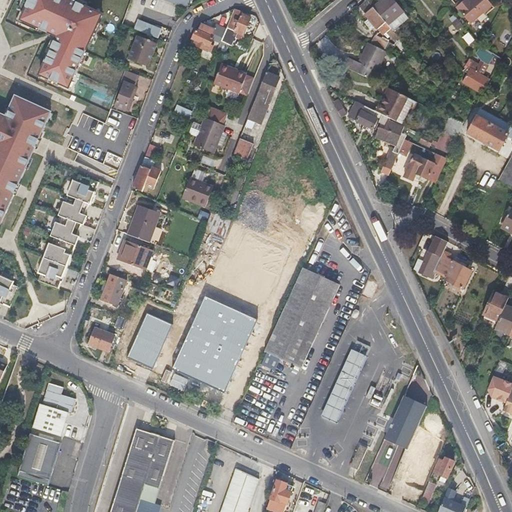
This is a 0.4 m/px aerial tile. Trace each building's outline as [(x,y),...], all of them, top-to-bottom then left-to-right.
[(72,0),(20,0),(16,8),(23,11),(20,19),(56,35),(39,75),(68,87),(101,12),(72,0)] [(386,22),(373,7),(366,0),(359,7),(379,29),(386,22)] [(408,18),(392,0),(381,0),(373,7),(386,22),(393,31),(408,18)] [(469,0),(464,0),(463,1),(456,8),(470,24),(492,5),(487,0),(470,0),(469,0)] [(241,15),(242,12),(234,9),(229,22),(235,25),(236,25),(241,15)] [(456,14),(450,17),(456,30),(463,26),(456,14)] [(243,35),(250,19),(241,15),(236,25),(234,31),(243,35)] [(162,28),(138,19),(134,28),(150,35),(158,38),(162,28)] [(229,39),(235,25),(229,22),(227,27),(221,41),(231,46),(233,41),(229,39)] [(191,45),(194,46),(210,53),(213,46),(210,44),(212,39),(210,37),(213,30),(203,25),(201,25),(198,32),(196,31),(193,39),(193,40),(191,45)] [(221,41),(227,27),(221,25),(217,37),(218,40),(221,41)] [(370,43),(384,50),(388,41),(374,35),(370,43)] [(129,58),(138,61),(147,65),(156,43),(137,36),(129,58)] [(372,80),(386,51),(384,50),(370,43),(369,43),(359,64),(356,63),(352,70),(372,80)] [(494,54),(480,45),(475,54),(479,61),(477,64),(472,60),(466,72),(469,74),(471,70),(482,76),(494,54)] [(244,77),(230,71),(231,68),(221,64),(213,84),(238,94),(240,90),(244,77)] [(483,95),(491,80),(482,76),(471,70),(469,74),(463,84),(483,95)] [(136,86),(139,76),(129,72),(125,82),(136,86)] [(259,128),(275,88),(279,78),(267,73),(247,123),(259,128)] [(249,93),(254,81),(244,77),(240,90),(249,93)] [(128,105),(136,86),(125,82),(118,101),(128,105)] [(389,88),(385,96),(378,112),(382,114),(396,121),(407,97),(389,88)] [(0,222),(47,120),(45,119),(49,112),(15,97),(9,110),(10,111),(7,118),(0,114),(0,222)] [(414,100),(407,97),(396,121),(403,124),(414,100)] [(346,113),(339,100),(333,102),(340,116),(346,113)] [(377,119),(362,111),(365,105),(356,101),(348,117),(372,129),(377,119)] [(175,111),(190,117),(193,110),(177,104),(175,111)] [(190,138),(196,140),(193,148),(213,156),(217,147),(221,148),(225,136),(222,135),(224,129),(222,128),(226,115),(212,109),(207,122),(204,121),(201,129),(194,126),(190,138)] [(511,127),(481,112),(468,135),(499,152),(507,137),(511,139),(511,127)] [(404,133),(407,126),(403,124),(396,121),(382,114),(377,127),(379,128),(376,137),(396,143),(386,165),(392,168),(399,152),(401,148),(406,139),(408,134),(404,133)] [(122,130),(126,120),(116,116),(112,126),(122,130)] [(456,140),(463,124),(449,117),(442,133),(456,140)] [(438,141),(433,139),(423,134),(420,141),(434,148),(438,141)] [(447,149),(449,137),(440,136),(438,148),(447,149)] [(408,151),(413,142),(406,139),(401,148),(408,151)] [(246,162),(251,148),(239,143),(233,157),(246,162)] [(151,169),(159,149),(150,146),(142,166),(151,170),(151,169)] [(437,183),(447,158),(437,154),(433,163),(414,154),(410,164),(411,164),(406,176),(413,180),(416,173),(437,183)] [(511,187),(511,154),(498,181),(511,187)] [(203,156),(201,162),(212,167),(215,160),(203,156)] [(144,187),(151,170),(142,166),(133,188),(142,191),(144,187)] [(154,190),(160,172),(151,169),(151,170),(144,187),(154,190)] [(71,186),(68,195),(91,204),(97,189),(96,189),(98,182),(78,175),(74,187),(71,186)] [(194,205),(202,184),(190,179),(181,199),(194,205)] [(205,209),(212,188),(202,184),(194,205),(205,209)] [(64,201),(58,215),(83,224),(87,215),(82,213),(84,209),(86,210),(88,203),(68,195),(65,202),(64,201)] [(149,243),(160,214),(140,207),(130,236),(149,243)] [(500,229),(511,235),(511,209),(500,229)] [(224,237),(228,225),(230,221),(211,212),(206,225),(205,229),(224,237)] [(56,222),(51,236),(76,245),(79,236),(74,234),(76,230),(78,230),(80,223),(60,216),(57,222),(56,222)] [(233,223),(229,233),(237,237),(242,226),(233,223)] [(444,252),(448,242),(445,240),(435,236),(424,262),(419,272),(433,279),(434,275),(444,252)] [(48,247),(44,257),(68,266),(73,251),(72,251),(74,244),(55,237),(51,248),(48,247)] [(117,261),(143,270),(146,271),(153,252),(125,241),(117,261)] [(471,271),(450,261),(452,255),(444,252),(434,275),(444,280),(443,281),(463,290),(471,271)] [(43,268),(39,280),(58,288),(61,281),(62,281),(68,266),(44,257),(41,267),(43,268)] [(419,272),(424,262),(417,259),(413,270),(419,272)] [(328,315),(332,306),(341,288),(342,284),(306,267),(267,350),(303,367),(328,315)] [(117,306),(126,280),(111,274),(101,300),(117,306)] [(9,281),(0,276),(0,303),(4,306),(5,304),(11,307),(20,288),(8,283),(9,281)] [(498,321),(505,306),(508,299),(493,292),(482,314),(498,321)] [(221,402),(258,321),(205,298),(169,378),(221,402)] [(510,334),(511,328),(511,308),(505,306),(498,321),(495,328),(510,334)] [(124,330),(128,320),(118,316),(114,327),(124,330)] [(109,351),(114,336),(95,329),(89,344),(109,351)] [(336,423),(366,356),(353,350),(322,417),(336,423)] [(0,385),(9,366),(1,362),(0,365),(0,364),(0,385)] [(500,362),(494,377),(499,379),(505,364),(500,362)] [(63,437),(70,413),(72,414),(77,399),(62,394),(64,388),(50,383),(43,405),(41,404),(33,428),(63,437)] [(503,412),(511,415),(511,392),(503,412)] [(409,449),(420,423),(425,414),(428,405),(407,396),(387,439),(396,443),(409,449)] [(160,488),(172,453),(175,441),(151,434),(137,429),(111,511),(136,511),(146,483),(160,488)] [(48,486),(62,443),(30,434),(17,477),(48,486)] [(428,467),(437,446),(420,438),(411,459),(428,467)] [(359,470),(369,447),(361,444),(351,466),(359,470)] [(382,480),(391,483),(401,455),(392,452),(393,449),(381,445),(368,481),(376,484),(379,477),(383,478),(382,480)] [(447,478),(453,462),(447,459),(444,458),(443,462),(438,460),(433,472),(441,476),(439,481),(445,483),(447,478)] [(247,511),(260,476),(236,467),(220,511),(247,511)] [(286,503),(292,485),(277,480),(271,497),(286,503)] [(428,501),(435,485),(428,482),(421,498),(428,501)] [(463,511),(466,507),(469,500),(463,497),(460,506),(452,502),(456,490),(448,487),(437,511),(463,511)] [(322,511),(326,503),(319,501),(314,511),(322,511)]
